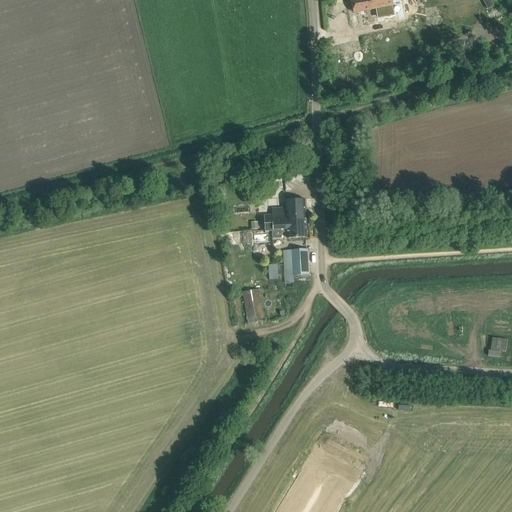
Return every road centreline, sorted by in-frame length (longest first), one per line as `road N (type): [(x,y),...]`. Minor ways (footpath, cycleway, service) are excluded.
road 1 (track): [(0,204),(511,66)]
road 2 (unclassified): [(359,345),(350,316),(321,282),(314,0)]
road 3 (track): [(188,511),(303,327),(321,282)]
road 4 (unclassified): [(229,511),(309,388),(359,345)]
road 5 (unclassified): [(511,373),(393,366),(359,345)]
